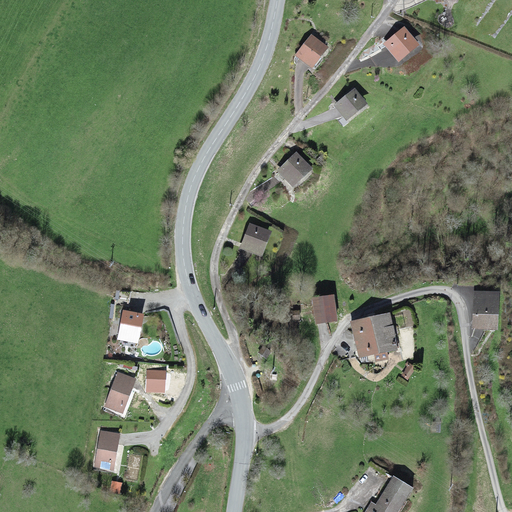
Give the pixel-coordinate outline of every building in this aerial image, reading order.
[(401,64),(423,47),(407,27),(385,44),(401,64)] [(331,49),(312,35),(296,55),(314,70),(331,49)] [(356,88),(334,105),(347,122),(369,105),(356,88)] [(294,154),(276,172),(291,188),(310,170),(294,154)] [(249,224),(239,250),(261,258),(271,233),(249,224)] [(338,321),(334,295),(314,298),(318,324),(338,321)] [(495,295),(476,295),(475,328),(494,329),(495,295)] [(395,327),(408,324),(406,312),(393,314),(395,327)] [(119,333),(137,335),(139,317),(121,314),(119,333)] [(390,315),(353,324),(362,357),(398,347),(390,315)] [(402,375),(408,380),(415,371),(408,366),(402,375)] [(146,369),(145,393),(166,394),(167,370),(146,369)] [(129,377),(130,374),(123,371),(110,406),(126,411),(128,405),(127,405),(136,380),(129,377)] [(107,462),(115,463),(119,436),(104,434),(99,466),(106,468),(107,462)] [(107,462),(106,468),(118,471),(115,463),(107,462)] [(111,487),(120,491),(123,484),(114,480),(111,487)] [(397,511),(410,492),(394,481),(376,509),(370,506),(365,511),(397,511)]
